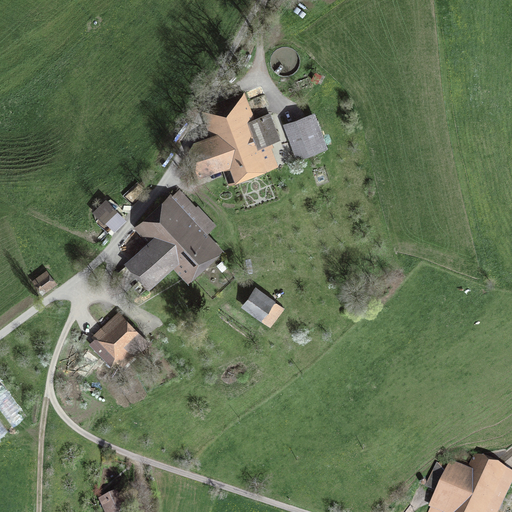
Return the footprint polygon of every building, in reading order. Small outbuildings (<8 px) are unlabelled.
[(194,146),(204,172),(217,167),(228,163),(233,175),(261,165),(263,169),(275,165),(267,143),(278,139),(268,114),(254,120),(243,92),(211,105),(214,112),(210,114),(217,134),(210,137),(194,146)] [(324,146),(313,115),(286,125),(297,155),(324,146)] [(119,272),(139,294),(176,260),(188,274),(214,250),(202,237),(215,225),(197,206),(196,208),(179,190),(173,195),(171,194),(136,227),(150,242),(119,272)] [(94,212),(104,221),(115,210),(106,200),(94,212)] [(42,290),(52,282),(45,274),(35,282),(42,290)] [(274,303),(272,304),(255,289),(245,301),(246,303),(243,306),(267,327),(282,310),(274,303)] [(136,355),(149,342),(144,337),(143,337),(118,312),(95,335),(97,337),(91,343),(112,364),(118,358),(120,361),(131,351),(136,355)] [(86,350),(73,368),(84,377),(98,358),(86,350)] [(439,492),(429,511),(496,511),(511,479),(511,476),(474,458),(471,465),(461,460),(458,464),(442,456),(428,487),(439,492)] [(118,493),(102,500),(107,511),(108,511),(123,505),(118,493)]
